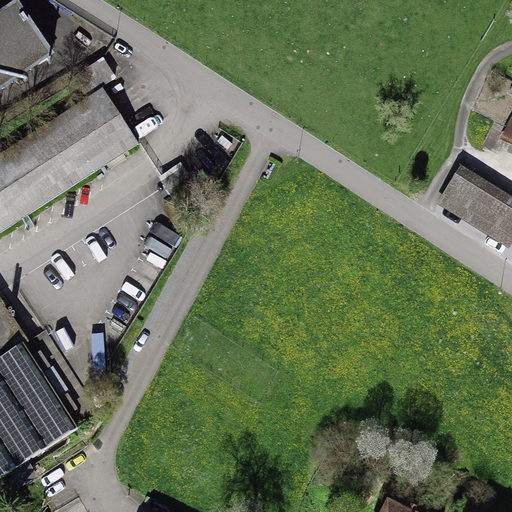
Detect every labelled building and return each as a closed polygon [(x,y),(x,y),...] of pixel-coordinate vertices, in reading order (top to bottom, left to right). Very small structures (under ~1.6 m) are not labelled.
[(0,90),(48,59),(10,6),(0,14),(0,90)] [(104,58),(73,78),(86,99),(101,89),(117,79),(104,58)] [(0,232),(139,145),(101,89),(86,99),(0,151),(0,232)] [(511,238),(511,202),(457,169),(433,208),(505,251),(511,238)] [(0,480),(79,429),(0,309),(0,480)] [(414,511),(389,500),(383,511),(414,511)]
